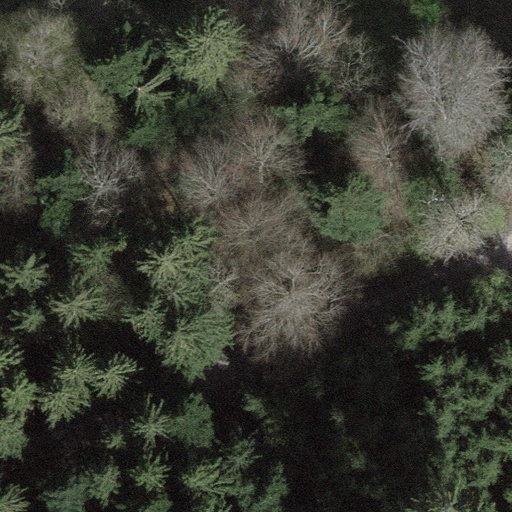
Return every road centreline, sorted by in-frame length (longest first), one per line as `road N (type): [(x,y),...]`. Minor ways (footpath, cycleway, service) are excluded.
road 1 (track): [(0,453),(511,252)]
road 2 (track): [(0,353),(183,380)]
